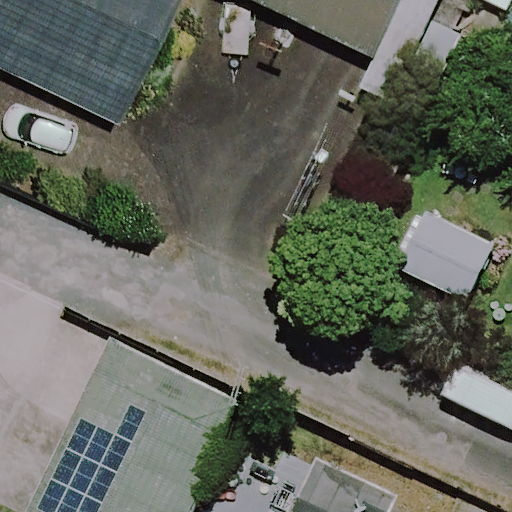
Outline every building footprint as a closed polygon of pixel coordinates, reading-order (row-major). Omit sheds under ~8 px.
[(169,0),(0,0),(0,69),(108,123),(169,0)] [(421,0),(222,0),(386,76),(421,0)] [(511,16),(511,0),(445,0),(443,3),(505,33),(511,16)] [(491,255),(421,219),(390,279),(460,314),(491,255)] [(191,511),(241,411),(114,349),(35,511),(191,511)]
